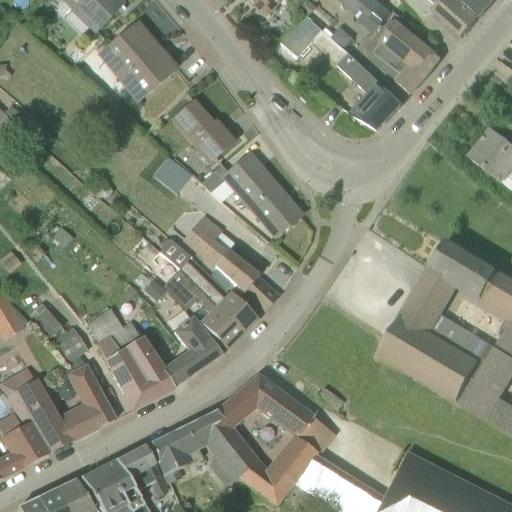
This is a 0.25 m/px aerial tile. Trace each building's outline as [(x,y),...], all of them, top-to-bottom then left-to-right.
[(95,34),(121,8),(113,0),(62,0),(62,1),(95,34)] [(244,0),(265,19),(282,0),(244,0)] [(389,14),(373,0),(335,0),(356,19),(360,14),(376,28),(389,14)] [(451,0),(426,0),(436,8),(432,13),(462,40),(477,23),(451,0)] [(496,2),(493,0),(455,0),(479,21),(496,2)] [(300,11),(307,18),(316,10),(308,3),(300,11)] [(295,60),(321,33),(306,19),(279,44),(295,60)] [(410,97),(426,80),(441,61),(395,25),(380,44),(382,45),(374,55),(403,77),(396,84),(410,97)] [(155,60),(131,31),(100,57),(137,104),(176,72),(163,57),(174,48),(172,46),(155,60)] [(380,85),(352,59),(339,47),(332,54),(341,63),(337,67),(370,97),(352,116),(358,121),(376,133),(400,107),(379,87),(380,85)] [(218,135),(194,105),(173,122),(209,165),(233,145),(221,132),(218,135)] [(2,114),(15,126),(16,127),(22,120),(8,108),(2,114)] [(0,134),(4,138),(15,126),(0,112),(0,134)] [(164,128),(158,123),(148,132),(154,138),(164,128)] [(511,150),(511,151),(490,134),(469,160),(501,185),(511,171),(511,150)] [(155,175),(178,196),(193,179),(170,158),(155,175)] [(301,219),(249,158),(229,176),(222,168),(201,186),(210,197),(225,184),(264,228),(270,223),(280,235),(301,219)] [(202,219),(190,209),(180,222),(182,225),(176,231),(187,242),(186,243),(216,270),(213,272),(236,291),(265,315),(279,300),(248,274),(249,274),(214,246),(223,236),(203,219),(202,219)] [(73,241),(62,231),(61,230),(52,240),(64,251),(73,241)] [(511,284),(445,244),(427,274),(450,288),(454,282),(511,315),(511,284)] [(19,266),(10,254),(0,261),(0,263),(8,274),(19,266)] [(243,337),(178,273),(159,254),(152,262),(210,319),(202,327),(226,352),(242,337),(243,337)] [(178,273),(243,337),(257,323),(231,297),(226,303),(206,283),(197,274),(187,264),(178,273)] [(143,291),(155,303),(165,294),(153,282),(143,291)] [(135,293),(128,286),(119,295),(126,302),(135,293)] [(377,357),(486,422),(511,380),(511,358),(496,348),(485,368),(427,333),(434,328),(441,318),(435,314),(440,306),(416,292),(377,357)] [(3,295),(0,296),(0,340),(2,344),(23,332),(3,295)] [(89,324),(100,342),(124,327),(113,310),(89,324)] [(47,342),(62,329),(46,311),(31,323),(47,342)] [(175,367),(187,383),(221,359),(194,320),(174,335),(191,356),(175,367)] [(130,326),(123,330),(109,340),(119,355),(117,356),(123,369),(132,364),(154,402),(174,392),(175,391),(187,383),(175,367),(163,375),(141,342),(130,326)] [(73,374),(84,367),(79,357),(87,352),(72,330),(52,343),(73,374)] [(132,414),(154,402),(132,364),(123,369),(117,356),(119,355),(109,340),(99,346),(98,347),(108,362),(106,363),(132,414)] [(81,406),(56,420),(36,384),(11,399),(8,401),(23,429),(30,425),(33,424),(51,456),(114,423),(84,367),(73,374),(66,378),(81,406)] [(299,436),(312,420),(259,379),(241,394),(299,436)] [(337,413),(344,404),(323,390),(317,400),(337,413)] [(238,441),(219,455),(220,457),(239,481),(277,510),(318,456),(297,440),(271,474),(261,466),(233,431),(245,421),(228,404),(220,411),(230,431),(238,441)] [(203,461),(196,449),(212,441),(219,455),(238,441),(230,431),(220,411),(216,414),(150,447),(158,464),(159,464),(168,486),(180,480),(177,473),(203,461)] [(3,440),(11,455),(21,472),(48,457),(30,425),(23,429),(3,440)] [(111,467),(137,494),(151,486),(157,498),(166,493),(154,468),(154,467),(144,449),(111,467)] [(0,482),(21,472),(11,455),(0,460),(0,482)] [(511,511),(511,509),(406,456),(377,511),(511,511)] [(80,482),(100,511),(134,511),(144,506),(137,494),(111,467),(80,482)] [(52,495),(61,511),(93,511),(75,484),(52,495)] [(333,511),(298,491),(290,505),(301,511),(333,511)] [(40,511),(61,511),(52,495),(35,503),(40,511)] [(40,511),(35,503),(18,511),(40,511)] [(180,510),(183,511),(189,511),(192,508),(184,503),(180,510)]
